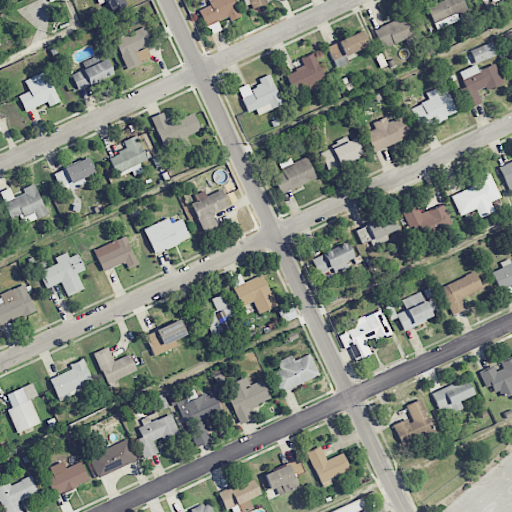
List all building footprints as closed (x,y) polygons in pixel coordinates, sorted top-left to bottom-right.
[(106,1),(110,11),(125,4),(123,0),(96,0),(99,4),(106,1)] [(217,0),(198,8),(206,27),(229,17),(231,20),(240,17),(232,0),(217,0)] [(267,3),(265,0),(249,0),(252,8),(267,3)] [(437,29),(470,15),(462,0),(443,0),(427,7),(437,29)] [(113,38),(126,68),(150,57),(145,47),(151,44),(144,27),(127,34),(127,32),(113,38)] [(327,44),(335,68),(348,63),(345,54),(367,47),(363,32),(327,44)] [(473,62),(495,57),(492,43),(470,48),(473,62)] [(300,58),(303,67),(286,73),(292,90),(308,85),(310,91),(319,88),(316,80),(323,78),(315,53),(300,58)] [(71,74),(77,90),(114,75),(107,59),(71,74)] [(502,83),(495,64),(478,70),(476,65),(459,71),(465,87),(459,89),(467,109),(481,103),(477,92),(502,83)] [(18,95),(24,111),(47,102),(48,106),(58,102),(48,71),(24,79),(28,92),(18,95)] [(258,115),(282,104),(269,73),(257,79),(260,84),(249,89),(247,84),(237,88),(247,112),(255,109),(258,115)] [(456,114),(447,91),(440,94),(437,88),(426,93),(429,100),(412,107),(420,128),(456,114)] [(193,112),(167,123),(163,112),(151,117),(163,146),(200,131),(193,112)] [(372,122),(374,128),(365,133),(373,151),(411,135),(402,115),(388,122),(385,117),(372,122)] [(145,160),(137,135),(123,140),(126,150),(108,156),(116,177),(132,171),(133,175),(143,171),(140,162),(145,160)] [(327,168),(363,156),(358,139),(321,151),(327,168)] [(53,172),(59,187),(67,184),(70,191),(86,184),(83,177),(95,173),(89,157),(53,172)] [(278,163),(282,172),(272,176),(280,194),(315,178),(306,157),(292,163),(290,158),(278,163)] [(511,161),(499,167),(510,192),(511,191),(511,161)] [(452,195),(460,216),(476,210),(479,217),(494,211),(490,201),(499,198),(488,169),(472,175),(476,186),(452,195)] [(47,215),(34,183),(22,188),(24,193),(12,198),(9,189),(0,192),(0,193),(10,219),(20,216),(23,225),(47,215)] [(195,194),(197,201),(191,203),(202,232),(218,225),(213,212),(228,206),(221,189),(206,195),(204,191),(195,194)] [(401,209),(413,235),(422,231),(425,236),(452,224),(443,204),(421,214),(415,203),(401,209)] [(397,230),(392,215),(355,228),(360,244),(397,230)] [(144,228),(152,253),(189,240),(182,219),(170,223),(169,219),(144,228)] [(102,272),(124,262),(126,268),(137,263),(126,235),(93,250),(102,272)] [(316,274),(332,268),(334,273),(348,268),(345,260),(352,258),(348,244),(311,256),(316,274)] [(45,288),(61,282),(67,296),(83,289),(77,273),(84,270),(78,254),(69,258),(66,253),(54,257),(57,264),(39,271),(45,288)] [(511,262),(510,263),(508,258),(499,262),(501,268),(491,272),(499,291),(511,285),(511,262)] [(482,289),(475,272),(440,287),(451,314),(467,308),(462,297),(482,289)] [(232,287),(240,306),(253,302),(257,314),(276,306),(263,274),(232,287)] [(0,295),(0,324),(36,311),(26,285),(0,295)] [(402,300),(407,309),(396,314),(403,330),(432,318),(421,292),(402,300)] [(355,360),(370,354),(365,343),(391,332),(381,309),(342,325),(345,332),(338,335),(344,349),(349,347),(355,360)] [(186,335),(179,320),(145,335),(154,356),(178,346),(175,339),(186,335)] [(136,370),(129,354),(113,361),(107,346),(93,353),(107,383),(136,370)] [(293,361),(291,355),(276,362),(280,370),(271,373),(279,392),(319,375),(310,354),(293,361)] [(511,357),(500,362),(501,366),(480,373),(484,387),(492,385),(494,392),(502,389),(504,394),(511,391),(511,357)] [(49,378),(58,401),(83,391),(81,386),(93,381),(83,359),(69,364),(71,369),(49,378)] [(262,380),(250,385),(246,376),(224,386),(240,423),(253,418),(249,408),(271,399),(262,380)] [(463,408),(459,400),(473,395),(466,378),(433,392),(443,416),(463,408)] [(6,394),(11,408),(7,410),(17,433),(40,423),(30,399),(37,396),(32,383),(6,394)] [(194,447),(210,441),(201,418),(220,411),(213,391),(178,404),(194,447)] [(404,406),(411,420),(394,428),(399,440),(432,425),(419,399),(404,406)] [(135,440),(144,458),(158,452),(154,442),(179,431),(171,413),(149,423),(148,421),(137,426),(142,437),(135,440)] [(88,457),(97,478),(137,460),(127,439),(88,457)] [(342,453),(326,460),(320,446),(306,452),(319,482),(349,469),(342,453)] [(265,474),(275,497),(299,487),(294,475),(303,471),(298,459),(265,474)] [(49,467),(52,475),(46,477),(53,495),(89,482),(81,462),(65,468),(63,462),(49,467)] [(22,511),(18,500),(38,493),(32,476),(9,484),(8,481),(0,483),(0,503),(3,511),(22,511)] [(357,511),(366,508),(362,498),(330,511),(357,511)] [(184,511),(213,511),(211,503),(184,511)]
